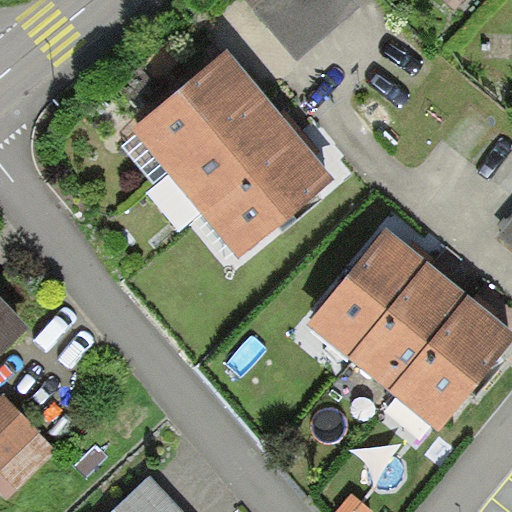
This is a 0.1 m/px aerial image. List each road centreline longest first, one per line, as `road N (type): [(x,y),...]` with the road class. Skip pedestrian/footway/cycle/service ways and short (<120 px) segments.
road 1 (residential): [(0,164),(287,511)]
road 2 (unknown): [(240,30),(422,214),(511,285)]
